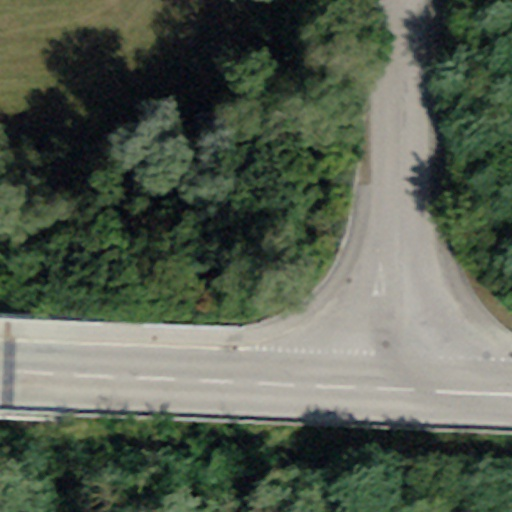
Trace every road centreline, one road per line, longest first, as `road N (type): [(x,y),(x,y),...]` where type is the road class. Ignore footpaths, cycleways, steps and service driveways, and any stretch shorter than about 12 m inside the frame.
road 1 (tertiary): [(0,369),(405,387)]
road 2 (unclassified): [(404,0),(405,387)]
